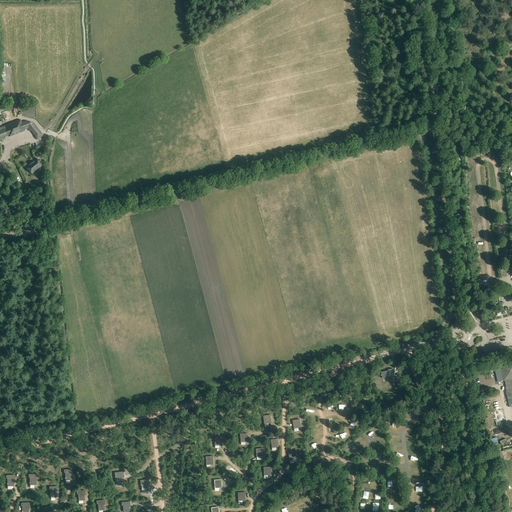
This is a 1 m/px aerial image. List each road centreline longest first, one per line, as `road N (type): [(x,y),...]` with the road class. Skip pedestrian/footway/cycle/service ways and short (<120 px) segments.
road 1 (unclassified): [(436,127),(0,235)]
road 2 (tertiary): [(459,327),(436,127)]
road 3 (track): [(410,348),(411,366),(443,424),(431,511)]
road 4 (track): [(249,511),(281,473),(317,456),(352,468),(347,511)]
road 5 (tertiary): [(461,344),(480,511)]
road 6 (tertiary): [(436,127),(422,0)]
